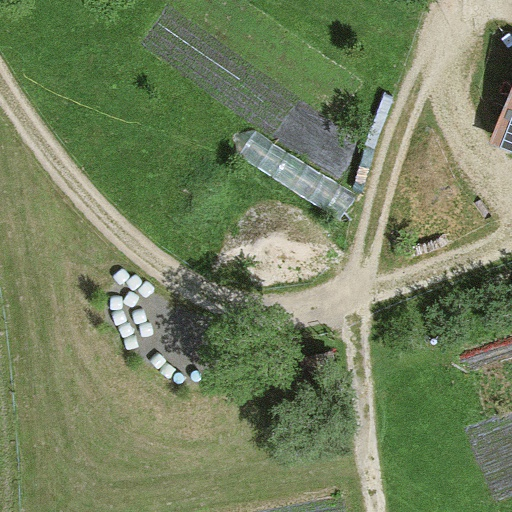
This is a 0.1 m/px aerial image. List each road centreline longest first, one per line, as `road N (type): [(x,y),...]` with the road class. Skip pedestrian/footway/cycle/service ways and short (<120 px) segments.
road 1 (track): [(0,89),(97,215),(158,263),(238,305),(302,309),(360,278),(413,93),(466,0)]
road 2 (track): [(360,278),(356,333),(376,511)]
